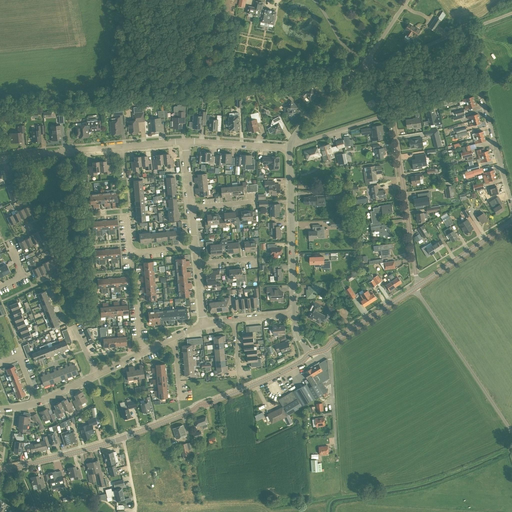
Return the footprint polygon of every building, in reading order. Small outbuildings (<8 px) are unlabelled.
[(262,10),(263,3),(257,2),(255,8),(249,6),(247,13),(254,15),(253,16),(261,17),(260,22),(265,23),(265,25),(265,26),(267,26),(268,26),(269,24),(274,25),(277,12),(263,9),(263,10),(262,10)] [(434,31),(442,21),(436,17),(429,27),(434,31)] [(409,37),(415,28),(409,24),(405,30),(407,31),(405,35),(409,37)] [(415,28),(409,37),(411,38),(413,40),(415,36),(416,37),(421,31),(416,27),(415,28)] [(319,93),(311,85),(303,93),(302,92),(299,95),(304,100),(307,97),(311,101),(319,93)] [(283,87),(276,93),(281,98),(288,92),(283,87)] [(296,106),(291,101),(284,107),(287,110),(285,112),(292,119),(298,113),(295,109),(295,108),(294,107),(296,106)] [(474,101),(467,103),(467,106),(464,106),(465,109),(468,108),(476,106),(474,101)] [(182,105),(178,105),(178,106),(175,106),(174,107),(174,112),(177,112),(177,118),(173,118),(173,121),(171,121),(171,128),(182,128),(182,121),(185,121),(185,113),(184,113),(184,112),(185,112),(185,106),(182,106),(182,105)] [(143,112),(143,106),(134,107),(134,113),(132,113),(133,121),(129,121),(130,133),(140,132),(139,122),(145,122),(144,112),(143,112)] [(437,118),(436,117),(435,116),(433,109),(426,111),(429,125),(435,124),(435,126),(442,124),(440,117),(437,118)] [(206,123),(207,112),(200,111),(200,116),(194,116),(193,122),(189,122),(189,127),(193,128),(195,128),(195,129),(199,130),(199,129),(201,129),(201,122),(206,123)] [(252,132),(259,130),(257,123),(261,122),(259,112),(250,114),(252,121),(249,121),(250,125),(248,125),(249,132),(251,131),(252,132)] [(239,116),(238,113),(235,113),(235,116),(229,117),(229,121),(227,121),(227,126),(229,126),(229,131),(239,130),(239,116)] [(217,121),(211,120),(210,120),(210,129),(217,130),(217,127),(221,127),(222,116),(217,115),(217,121)] [(273,120),(275,124),(267,129),(270,134),(273,132),(275,134),(282,130),(280,127),(284,125),(279,116),(273,120)] [(112,135),(121,134),(122,134),(121,124),(121,117),(115,117),(115,121),(110,122),(112,135)] [(159,118),(147,119),(148,131),(162,129),(161,121),(161,118),(159,118)] [(421,127),(420,118),(416,118),(416,119),(406,120),(408,128),(416,127),(416,128),(421,127)] [(97,121),(97,119),(87,120),(87,122),(83,123),(82,125),(82,126),(76,126),(77,134),(79,134),(79,138),(89,137),(88,132),(92,132),(101,131),(101,127),(100,127),(100,125),(100,121),(97,121)] [(22,142),(21,133),(25,133),(24,125),(17,126),(18,133),(10,134),(11,143),(18,142),(18,143),(22,142)] [(38,143),(40,142),(41,142),(40,135),(44,134),(43,125),(36,126),(36,131),(32,131),(33,143),(37,142),(38,143)] [(374,133),(372,134),(373,142),(377,142),(377,140),(382,139),(381,130),(383,130),(382,125),(373,127),(374,133)] [(52,141),(62,140),(60,126),(51,127),(52,141)] [(441,146),(438,131),(425,132),(426,135),(432,134),(435,147),(441,146)] [(473,139),(484,136),(483,131),(472,134),(472,133),(468,134),(469,140),(473,139)] [(344,137),(344,140),(345,147),(353,146),(352,140),(349,140),(349,137),(344,137)] [(423,147),(422,138),(413,139),(413,140),(409,140),(410,148),(418,147),(419,148),(423,147)] [(339,150),(338,149),(345,147),(344,140),(336,143),(337,146),(331,148),(332,152),(339,150)] [(317,148),(305,152),(307,160),(320,156),(322,155),(324,159),(333,156),(332,152),(331,148),(330,144),(320,147),(320,149),(318,150),(317,148)] [(376,159),(384,158),(383,154),(384,154),(384,148),(376,149),(377,155),(375,155),(376,159)] [(479,158),(489,155),(488,150),(485,151),(484,148),(477,150),(479,158)] [(463,153),(463,152),(461,153),(462,159),(473,156),(471,150),(463,153)] [(200,155),(197,155),(196,163),(203,163),(203,161),(206,161),(207,152),(205,152),(204,151),(202,151),(201,151),(201,152),(200,155)] [(207,152),(206,161),(208,161),(208,164),(215,164),(215,159),(211,159),(212,153),(211,153),(211,152),(210,151),(208,151),(207,152)] [(217,155),(216,158),(216,165),(226,165),(226,162),(226,154),(226,152),(222,152),(222,153),(221,153),(221,155),(217,155)] [(349,165),(347,153),(339,155),(341,166),(349,165)] [(163,155),(163,163),(167,163),(167,168),(173,167),(172,160),(170,161),(169,154),(163,155)] [(226,154),(226,162),(229,163),(228,165),(235,166),(235,160),(231,160),(232,154),(226,154)] [(427,165),(425,154),(417,155),(418,159),(412,160),(413,171),(419,170),(418,168),(422,168),(421,166),(427,165)] [(160,164),(163,163),(163,155),(156,155),(157,162),(153,162),(154,170),(161,169),(160,164)] [(246,164),(246,155),(241,155),(241,156),(237,156),(236,166),(236,174),(239,174),(239,166),(240,166),(240,168),(245,169),(246,164)] [(254,167),(255,162),(251,161),(252,155),(246,155),(246,164),(248,164),(248,167),(254,167)] [(141,157),(141,165),(144,165),(145,170),(152,170),(152,162),(148,163),(147,156),(141,157)] [(138,166),(141,165),(141,157),(134,157),(135,164),(132,164),(133,171),(138,171),(138,166)] [(272,158),(273,157),(270,157),(270,158),(263,157),(263,164),(270,164),(269,169),(274,170),(275,168),(278,168),(279,164),(278,164),(278,157),(275,157),(274,158),(272,158)] [(99,162),(100,171),(103,171),(103,174),(110,173),(110,166),(106,167),(106,161),(99,162)] [(97,171),(100,171),(99,162),(92,163),(92,168),(88,168),(89,175),(97,175),(97,171)] [(468,171),(479,168),(478,163),(467,167),(468,171)] [(382,173),(381,166),(375,167),(374,166),(367,167),(364,168),(365,171),(364,171),(365,185),(370,184),(369,181),(376,180),(376,176),(375,176),(375,174),(382,173)] [(412,184),(412,183),(413,186),(417,185),(420,185),(420,182),(420,179),(422,179),(422,174),(414,175),(414,177),(411,177),(412,184)] [(495,175),(484,178),(486,184),(493,182),(493,181),(496,179),(495,175)] [(275,181),(272,181),(265,181),(265,188),(269,188),(269,192),(272,192),(272,196),(276,196),(276,192),(280,192),(279,184),(275,185),(275,181)] [(238,186),(239,199),(242,199),(241,195),(244,194),(244,192),(247,191),(246,182),(243,182),(243,185),(238,186)] [(474,191),(484,188),(483,182),(473,185),(474,191)] [(15,183),(6,186),(11,201),(20,198),(15,183)] [(228,200),(227,187),(222,188),(221,184),(218,185),(219,192),(222,192),(222,196),(225,196),(225,200),(228,200)] [(378,191),(377,185),(371,186),(373,200),(379,199),(379,198),(386,197),(385,190),(378,191)] [(452,185),(451,185),(448,186),(444,186),(446,198),(454,197),(452,185)] [(496,185),(488,188),(490,196),(499,194),(496,185)] [(333,199),(339,199),(339,196),(343,196),(343,191),(338,191),(332,192),(333,193),(333,199)] [(0,194),(0,201),(9,199),(7,193),(0,194)] [(421,208),(420,205),(423,205),(423,204),(428,203),(426,193),(418,194),(419,199),(414,199),(415,202),(414,202),(414,205),(415,205),(415,206),(416,208),(421,208)] [(325,206),(325,195),(316,195),(316,196),(309,196),(309,197),(304,198),(304,204),(312,204),(312,205),(317,205),(317,206),(325,206)] [(498,214),(500,213),(500,212),(504,210),(501,205),(502,204),(498,197),(492,200),(497,207),(494,209),(497,214),(498,214)] [(269,204),(269,207),(271,207),(271,216),(279,215),(279,212),(280,211),(280,204),(269,204)] [(373,223),(381,222),(380,212),(381,212),(381,213),(393,212),(393,210),(392,204),(381,206),(381,208),(379,208),(379,207),(373,208),(374,211),(371,212),(373,223)] [(23,208),(27,216),(33,214),(29,206),(23,208)] [(21,219),(27,216),(23,208),(20,210),(19,209),(17,210),(21,219)] [(466,218),(471,216),(467,209),(462,212),(466,218)] [(22,220),(21,219),(17,210),(14,211),(15,213),(12,215),(16,223),(22,220)] [(247,211),(248,221),(251,221),(251,223),(253,223),(257,223),(256,215),(253,215),(252,210),(247,211)] [(244,221),(248,221),(247,211),(241,212),(242,218),(239,218),(240,228),(241,231),(243,231),(243,228),(242,228),(242,224),(245,224),(244,221)] [(235,212),(230,213),(231,222),(234,222),(234,225),(237,225),(237,229),(239,228),(240,228),(239,218),(236,218),(235,212)] [(481,214),(480,212),(476,214),(478,216),(478,217),(482,223),(488,220),(483,213),(481,214)] [(225,218),(222,218),(223,226),(226,226),(226,223),(231,222),(230,213),(224,213),(225,218)] [(424,214),(424,213),(417,214),(418,222),(418,224),(422,223),(422,222),(425,221),(424,218),(428,218),(427,213),(424,214)] [(208,221),(205,222),(206,227),(208,227),(211,227),(211,228),(215,227),(213,214),(207,215),(208,221)] [(218,214),(213,214),(215,227),(219,227),(219,228),(223,228),(223,226),(222,218),(219,218),(218,214)] [(16,223),(12,215),(9,216),(9,215),(6,216),(7,218),(6,218),(10,225),(16,223)] [(453,223),(448,215),(439,220),(441,223),(445,220),(447,224),(448,223),(450,225),(453,223)] [(469,223),(468,221),(467,219),(459,224),(463,229),(465,234),(472,230),(471,228),(472,227),(469,223)] [(276,227),(276,222),(269,222),(269,223),(268,223),(268,228),(273,228),(273,238),(281,238),(281,233),(280,233),(280,226),(276,227)] [(381,222),(373,223),(370,223),(372,232),(379,231),(380,236),(386,235),(386,237),(391,237),(390,225),(384,225),(384,226),(382,227),(381,222)] [(317,231),(317,229),(320,229),(320,225),(312,225),(313,229),(313,231),(309,232),(309,238),(317,238),(317,231)] [(424,225),(417,229),(424,238),(427,237),(426,236),(424,233),(422,230),(426,228),(424,225)] [(458,238),(453,231),(451,226),(443,231),(446,236),(448,235),(452,242),(458,238)] [(324,232),(319,232),(320,237),(322,237),(323,242),(331,241),(330,230),(324,231),(324,232)] [(35,233),(39,241),(44,238),(41,231),(35,233)] [(33,244),(39,241),(35,233),(30,236),(33,244)] [(361,245),(366,239),(361,235),(356,242),(361,245)] [(34,245),(33,244),(30,236),(29,236),(30,237),(24,240),(28,247),(34,245)] [(251,251),(250,241),(245,242),(244,237),(241,237),(241,239),(242,245),(245,245),(245,251),(251,251)] [(233,243),(232,240),(228,241),(228,240),(227,240),(227,238),(224,239),(225,247),(225,252),(228,252),(229,253),(234,252),(233,243)] [(250,241),(251,251),(256,250),(256,244),(259,244),(258,238),(252,238),(253,241),(250,241)] [(222,252),(225,252),(225,247),(224,239),(222,240),(219,243),(219,244),(216,245),(217,254),(223,254),(222,252)] [(239,246),(242,245),(241,239),(238,240),(239,242),(233,243),(234,252),(240,252),(239,246)] [(22,250),(28,247),(24,240),(18,242),(22,250)] [(432,246),(436,252),(442,248),(445,246),(441,240),(432,246)] [(217,254),(216,245),(213,245),(213,242),(206,242),(207,249),(211,248),(212,255),(217,254)] [(274,248),(274,244),(268,244),(268,248),(271,248),(271,255),(271,259),(278,259),(278,255),(281,254),(281,247),(274,248)] [(389,252),(388,249),(393,248),(392,244),(374,246),(374,251),(381,250),(382,258),(390,257),(390,251),(389,252)] [(436,252),(432,246),(427,249),(425,246),(422,248),(425,254),(427,257),(430,255),(436,252)] [(323,261),(323,257),(310,257),(310,264),(314,264),(314,267),(321,267),(321,269),(331,268),(330,261),(323,261)] [(48,261),(52,269),(58,266),(54,258),(48,261)] [(38,267),(34,260),(33,259),(29,261),(33,269),(31,270),(35,278),(41,275),(37,267),(38,267)] [(383,262),(382,259),(373,260),(373,264),(380,263),(383,269),(384,270),(395,268),(395,261),(383,262)] [(46,271),(52,269),(48,261),(43,264),(46,271)] [(0,262),(0,264),(5,275),(10,272),(6,264),(3,266),(1,262),(0,262)] [(47,272),(46,271),(43,264),(42,264),(43,265),(38,267),(37,267),(41,275),(47,272)] [(277,269),(277,265),(270,266),(270,272),(274,271),(274,276),(270,276),(271,282),(275,282),(275,280),(282,280),(282,275),(281,275),(281,269),(277,269)] [(230,276),(227,276),(228,283),(233,282),(233,280),(236,280),(236,278),(235,269),(230,270),(230,276)] [(235,269),(236,278),(236,280),(237,285),(241,285),(240,281),(245,281),(245,275),(242,275),(241,269),(235,269)] [(207,282),(216,281),(216,277),(219,277),(219,271),(213,271),(213,275),(207,275),(207,282)] [(392,281),(396,286),(402,282),(398,277),(400,276),(397,271),(389,277),(392,281)] [(374,277),(372,274),(371,275),(377,285),(382,281),(377,275),(374,277)] [(373,288),(377,285),(370,275),(369,276),(370,278),(368,279),(370,282),(369,282),(373,288)] [(396,286),(392,281),(389,277),(388,275),(385,278),(387,281),(384,283),(386,285),(389,291),(396,286)] [(216,281),(207,282),(208,287),(213,287),(213,291),(221,290),(221,283),(216,284),(216,281)] [(307,298),(315,298),(315,293),(322,293),(322,283),(312,284),(312,287),(308,287),(308,290),(306,290),(307,298)] [(275,292),(275,287),(267,287),(267,295),(271,295),(271,300),(283,300),(283,292),(275,292)] [(351,300),(356,297),(350,287),(345,290),(351,300)] [(364,292),(371,302),(377,299),(373,293),(371,291),(369,292),(368,290),(367,291),(365,289),(362,290),(364,292)] [(40,300),(48,296),(46,291),(37,294),(35,295),(36,297),(38,296),(40,300)] [(364,306),(371,302),(364,292),(360,295),(362,297),(359,298),(364,306)] [(231,301),(230,295),(228,295),(228,298),(224,298),(225,301),(222,301),(222,310),(229,310),(228,305),(231,304),(231,301)] [(39,306),(50,302),(48,296),(40,300),(41,303),(38,304),(39,306)] [(240,309),(239,299),(239,297),(236,297),(236,299),(232,300),(232,309),(233,309),(240,309)] [(255,297),(251,298),(252,308),(258,307),(258,305),(259,304),(259,300),(258,300),(258,297),(255,297)] [(213,302),(212,299),(206,300),(206,305),(210,305),(211,314),(211,313),(217,313),(217,311),(216,302),(213,302)] [(12,311),(20,308),(17,302),(9,305),(12,311)] [(44,311),(53,308),(50,302),(39,306),(40,309),(43,308),(44,311)] [(318,312),(321,306),(313,302),(311,305),(313,305),(310,310),(312,310),(310,314),(309,313),(308,315),(309,316),(308,317),(312,319),(317,311),(318,312)] [(317,311),(312,319),(315,320),(316,322),(318,323),(318,322),(319,323),(320,322),(323,324),(324,322),(325,322),(326,319),(329,320),(335,309),(328,306),(326,309),(327,309),(326,312),(325,312),(323,314),(318,312),(317,311)] [(21,314),(22,314),(20,308),(12,311),(14,317),(21,314)] [(43,318),(55,313),(53,308),(44,311),(46,314),(43,315),(43,318)] [(43,318),(44,320),(47,318),(49,322),(57,319),(55,313),(43,318)] [(23,320),(21,314),(14,317),(13,317),(15,323),(23,320)] [(57,319),(49,322),(50,325),(47,327),(48,329),(51,328),(59,324),(57,319)] [(26,326),(26,325),(23,320),(15,323),(18,329),(19,329),(19,328),(26,326)] [(21,334),(29,331),(28,328),(31,327),(29,324),(26,325),(26,326),(19,328),(19,329),(21,334)] [(278,325),(273,325),(273,329),(270,330),(270,334),(274,334),(274,336),(274,334),(277,334),(277,336),(282,336),(282,334),(285,334),(284,325),(278,326),(278,325)] [(29,331),(21,334),(23,340),(27,339),(28,341),(32,339),(31,337),(33,336),(32,334),(30,334),(29,331)] [(107,348),(109,348),(108,334),(106,334),(106,338),(103,339),(103,340),(102,340),(101,340),(101,341),(100,342),(100,344),(101,345),(102,346),(103,346),(103,347),(107,347),(107,348)] [(63,342),(60,343),(63,351),(68,349),(67,344),(66,342),(65,339),(64,338),(62,339),(63,342)] [(55,341),(53,342),(57,353),(63,351),(60,343),(56,344),(55,341)] [(52,346),(48,347),(52,355),(57,353),(53,342),(51,343),(52,346)] [(285,345),(284,342),(275,345),(277,352),(281,350),(283,354),(291,351),(289,344),(285,345)] [(37,352),(40,360),(46,357),(42,346),(39,347),(39,346),(36,348),(37,352)] [(44,346),(42,346),(46,357),(52,355),(48,347),(45,349),(44,346)] [(33,350),(31,351),(31,352),(32,355),(33,357),(35,362),(40,360),(37,352),(34,353),(33,350)] [(257,356),(247,357),(248,363),(252,362),(253,367),(261,366),(261,359),(258,359),(257,356)] [(317,384),(323,395),(325,397),(329,394),(328,392),(322,382),(329,378),(328,360),(327,359),(326,359),(319,364),(312,369),(311,368),(309,370),(316,383),(317,384)] [(69,367),(72,376),(78,374),(75,365),(72,366),(71,363),(69,364),(70,366),(69,367)] [(72,376),(69,367),(68,367),(67,365),(65,365),(66,368),(63,369),(67,378),(72,376)] [(17,372),(14,366),(6,369),(5,367),(2,368),(3,371),(6,370),(8,374),(5,375),(5,376),(16,372),(17,372)] [(226,366),(216,367),(217,370),(214,370),(215,376),(222,376),(222,372),(228,372),(228,366),(226,366)] [(67,378),(63,369),(61,370),(60,367),(58,368),(59,371),(58,371),(61,380),(67,378)] [(128,380),(133,379),(131,367),(128,367),(129,371),(126,372),(127,375),(124,375),(125,383),(129,383),(128,380)] [(61,380),(58,371),(57,371),(56,369),(53,370),(54,372),(52,373),(55,383),(61,380)] [(194,369),(185,370),(185,376),(190,375),(191,379),(198,378),(198,377),(198,372),(194,372),(194,369)] [(308,379),(312,386),(316,383),(309,370),(306,372),(304,373),(308,379)] [(55,383),(52,373),(50,374),(49,371),(46,372),(47,375),(46,375),(50,385),(55,383)] [(19,378),(17,372),(16,372),(5,376),(6,377),(9,376),(10,380),(7,381),(8,382),(18,378),(19,378)] [(50,385),(46,375),(45,376),(44,373),(42,374),(43,377),(40,378),(44,387),(50,385)] [(21,383),(19,378),(18,378),(8,382),(8,383),(11,382),(12,385),(9,387),(10,388),(21,383)] [(23,389),(21,383),(10,388),(10,389),(13,388),(14,391),(12,392),(12,393),(23,389)] [(317,384),(315,385),(315,384),(309,388),(306,384),(280,400),(284,407),(285,409),(289,415),(315,399),(323,395),(317,384)] [(25,395),(23,389),(12,393),(13,395),(15,394),(17,398),(25,395)] [(77,410),(83,407),(81,403),(86,401),(82,392),(74,396),(77,402),(74,404),(77,410)] [(145,414),(146,414),(146,413),(150,412),(148,406),(152,405),(149,396),(143,398),(145,403),(140,404),(142,411),(141,411),(141,412),(142,413),(143,414),(144,414),(145,414)] [(131,401),(130,399),(126,400),(128,409),(136,407),(134,400),(131,401)] [(60,403),(64,409),(66,408),(69,413),(75,410),(72,404),(69,405),(67,400),(60,403)] [(61,411),(64,409),(60,403),(54,405),(57,411),(54,412),(57,419),(64,416),(61,411)] [(127,409),(126,405),(121,407),(122,410),(121,411),(122,415),(124,419),(130,417),(127,409)] [(272,423),(289,415),(285,409),(284,407),(268,415),(272,423)] [(49,415),(47,409),(39,412),(44,421),(49,419),(51,423),(56,420),(52,414),(49,415)] [(29,423),(30,420),(28,420),(28,417),(30,418),(30,414),(30,413),(24,412),(23,415),(21,415),(21,416),(20,416),(19,418),(18,418),(18,422),(29,423)] [(38,419),(42,426),(44,426),(36,413),(33,415),(37,421),(38,419)] [(40,426),(42,426),(38,419),(37,421),(33,415),(31,416),(34,422),(37,421),(40,426)] [(97,424),(95,417),(91,418),(91,419),(90,419),(89,418),(87,418),(88,420),(87,420),(89,424),(86,425),(80,427),(84,440),(90,438),(89,434),(95,433),(93,425),(97,424)] [(206,417),(194,421),(197,427),(202,426),(203,428),(208,427),(207,424),(208,423),(206,417)] [(316,427),(325,426),(324,417),(315,419),(316,427)] [(33,423),(29,423),(18,422),(17,425),(18,426),(18,428),(19,428),(19,431),(26,432),(26,434),(30,434),(31,430),(26,430),(27,429),(27,425),(29,425),(29,426),(33,426),(33,423)] [(178,427),(182,437),(187,435),(183,425),(178,427)] [(176,439),(182,437),(178,427),(173,429),(176,439)] [(67,431),(71,444),(78,442),(74,429),(67,431)] [(65,446),(71,444),(67,431),(61,433),(65,446)] [(54,445),(56,444),(57,443),(56,439),(55,432),(48,434),(51,445),(54,444),(54,445)] [(47,436),(43,437),(44,441),(37,443),(39,451),(46,450),(45,446),(50,445),(47,436)] [(27,449),(25,443),(15,442),(14,453),(21,453),(22,449),(27,449)] [(37,443),(30,444),(30,442),(25,443),(27,449),(28,453),(32,452),(32,453),(39,451),(37,443)] [(184,459),(195,457),(193,449),(192,442),(180,445),(184,459)] [(320,455),(329,454),(328,446),(319,447),(320,455)] [(112,452),(111,451),(109,452),(109,453),(104,454),(106,465),(115,463),(115,462),(118,462),(117,456),(116,452),(113,452),(112,452)] [(318,464),(318,460),(311,460),(312,472),(322,471),(321,463),(318,464)] [(93,473),(94,473),(96,472),(99,487),(105,485),(107,484),(105,478),(103,479),(100,465),(99,465),(98,461),(91,463),(93,473)] [(96,482),(94,473),(93,473),(91,463),(86,464),(88,469),(86,470),(90,483),(96,482)] [(110,476),(118,475),(115,465),(108,467),(110,476)] [(76,472),(75,467),(67,469),(70,477),(73,476),(74,480),(82,478),(80,471),(76,472)] [(65,486),(64,483),(62,475),(57,477),(55,472),(48,473),(51,486),(55,485),(56,488),(65,486)] [(40,481),(38,476),(31,478),(32,485),(36,484),(38,490),(45,488),(43,480),(40,481)] [(124,499),(121,488),(114,490),(114,491),(112,491),(111,489),(105,490),(107,497),(115,495),(116,501),(124,499)] [(6,511),(10,506),(0,499),(0,511),(6,511)]
